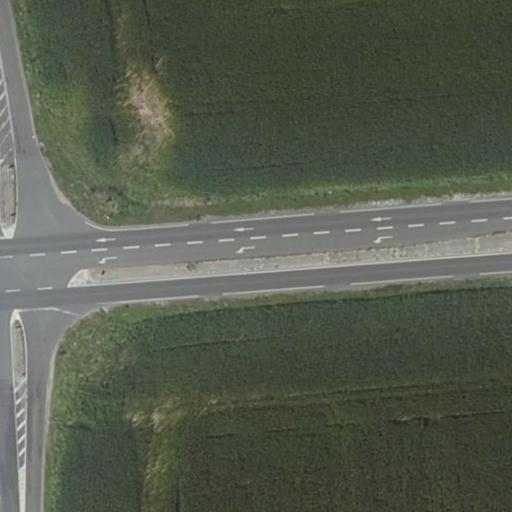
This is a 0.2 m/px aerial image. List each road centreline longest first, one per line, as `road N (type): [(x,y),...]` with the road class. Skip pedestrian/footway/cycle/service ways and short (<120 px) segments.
road 1 (primary): [(13,270),(511,230)]
road 2 (secondary): [(13,270),(23,511)]
road 3 (tertiary): [(0,83),(13,270)]
